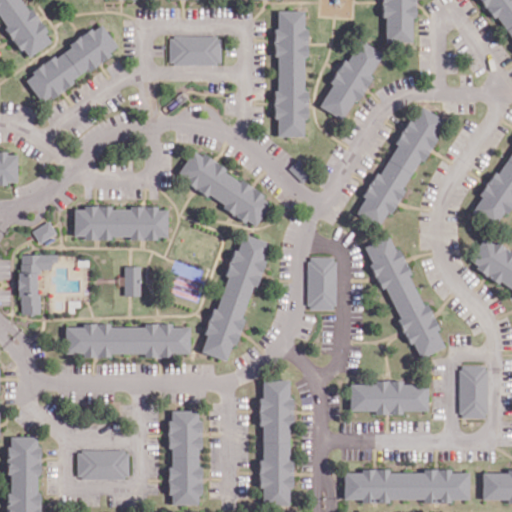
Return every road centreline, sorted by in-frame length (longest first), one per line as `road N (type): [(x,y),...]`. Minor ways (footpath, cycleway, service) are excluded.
road 1 (residential): [(499,93),(444,193),(438,220),(445,266),(492,332),(492,438),(320,440)]
road 2 (residential): [(319,205),(280,340),(226,381),(34,380),(0,329)]
road 3 (residential): [(0,220),(112,138),(157,122),(237,138),(319,205)]
road 4 (residential): [(237,138),(245,73),(238,27),(144,30),(151,123)]
road 5 (residential): [(511,93),(422,92),(388,103),(319,205)]
road 6 (residential): [(44,141),(125,76),(245,71)]
road 7 (residential): [(140,384),(136,483),(66,482),(67,437)]
road 8 (residential): [(320,511),(319,394),(301,358),(280,340)]
road 9 (residential): [(438,92),(438,26),(446,16),(466,28),(503,93)]
road 10 (residential): [(304,237),(331,245),(342,262),(341,346),(316,382)]
road 11 (residential): [(29,378),(32,404),(71,440),(139,442)]
road 12 (residential): [(73,166),(85,175),(147,174),(151,123)]
road 13 (residential): [(494,353),(459,354),(451,363),(451,441)]
